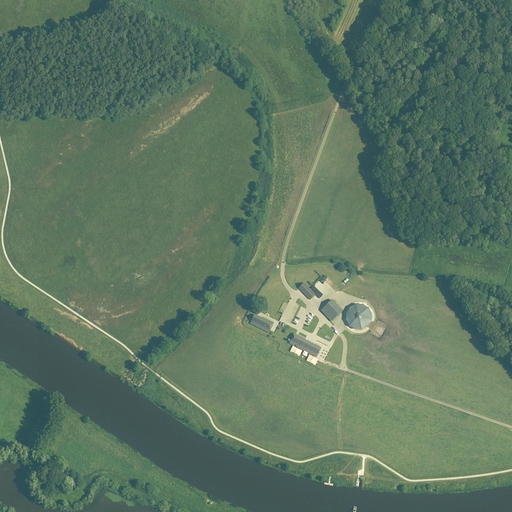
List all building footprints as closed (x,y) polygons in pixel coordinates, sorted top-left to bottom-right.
[(303,276),(308,282),(319,273),(314,267),(303,276)] [(304,283),(299,288),(310,300),(315,295),(304,283)] [(343,311),(332,300),(321,310),(332,322),(343,311)] [(356,305),(350,308),(349,309),(346,314),(346,321),(349,327),(355,331),(360,331),(362,331),(368,328),(372,322),(372,314),(369,309),(362,305),(356,305)] [(258,317),(254,325),(269,333),(273,324),(258,317)] [(320,347),(294,334),(289,343),(294,345),(294,344),(297,346),(296,347),(315,356),(320,347)]
